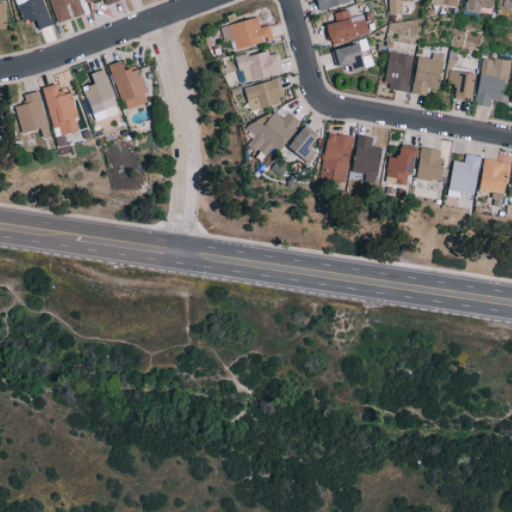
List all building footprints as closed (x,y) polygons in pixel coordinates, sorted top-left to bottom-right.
[(42,0),(15,0),(23,23),(35,19),(38,29),(51,25),(42,0)] [(49,0),(56,22),(72,18),(72,17),(88,11),(84,0),(78,0),(77,0),(49,0)] [(350,1),(349,0),(316,0),(320,10),(350,1)] [(408,0),(389,0),(390,13),(402,13),(402,0),(408,0)] [(493,0),(467,0),(466,9),(491,13),(493,0)] [(334,13),(336,21),(326,24),(331,44),(368,34),(363,14),(350,17),(348,9),(334,13)] [(224,41),(233,39),(235,49),(273,40),(269,25),(260,27),(258,17),(220,26),(224,41)] [(335,66),(350,63),(351,70),(372,66),(367,40),(331,48),(335,66)] [(238,58),(244,82),(282,73),(276,49),(238,58)] [(409,90),(412,53),(389,52),(386,89),(409,90)] [(418,56),(412,92),(426,95),(427,87),(439,89),(445,54),(433,52),(432,58),(418,56)] [(509,61),(482,56),(475,104),(490,106),(491,99),(503,101),(509,61)] [(110,64),(124,109),(149,101),(138,67),(126,71),(123,60),(110,64)] [(119,113),(104,69),(92,73),(95,83),(84,87),(95,121),(119,113)] [(447,83),(458,85),(455,97),(471,101),(477,74),(450,69),(447,83)] [(251,111),(284,101),(277,78),(244,87),(251,111)] [(43,87),(53,127),(59,126),(62,135),(80,130),(70,93),(62,95),(59,83),(43,87)] [(24,95),(26,103),(15,106),(22,133),(41,128),(43,138),(51,136),(38,91),(24,95)] [(266,125),(254,118),(247,130),(254,134),(248,145),(267,156),(273,145),(282,150),(300,120),(287,112),(284,118),(273,112),(266,125)] [(290,148),(308,159),(322,137),(304,125),(290,148)] [(345,183),(354,136),(329,131),(320,178),(345,183)] [(379,183),(381,146),(372,146),(372,136),(357,135),(354,172),(366,173),(365,182),(379,183)] [(406,184),(408,173),(414,174),(418,149),(401,146),(400,157),(389,156),(386,176),(394,177),(393,183),(406,184)] [(441,182),(445,160),(439,159),(441,150),(422,146),(416,177),(441,182)] [(475,194),(482,156),(466,154),(465,162),(454,160),(448,195),(459,197),(460,191),(475,194)] [(480,190),(493,192),(492,199),(504,201),(510,163),(485,159),(480,190)]
